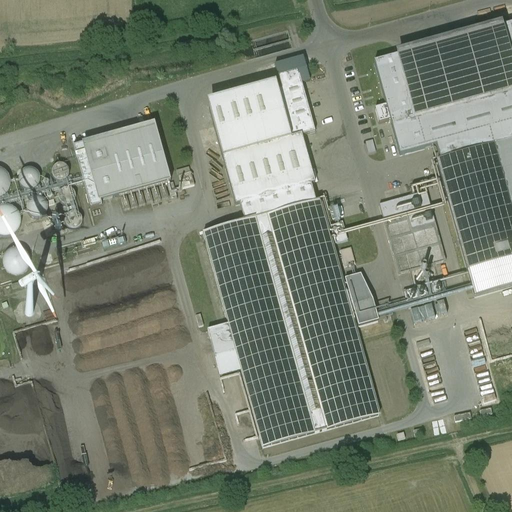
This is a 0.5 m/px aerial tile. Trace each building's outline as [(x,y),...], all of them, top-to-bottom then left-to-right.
[(511,26),(374,65),(385,103),(386,103),(387,107),(375,110),(379,125),(391,122),(392,126),(391,126),(400,158),(436,148),(440,163),(436,164),(475,299),(511,288),(511,26)] [(245,224),(203,236),(228,326),(207,332),(219,378),(241,372),(262,450),(379,418),(352,320),(356,319),(358,328),(378,324),(373,304),(360,277),(345,281),(349,294),(345,296),(319,203),(316,204),(311,187),(315,186),(301,138),(315,134),(298,72),(277,78),(281,91),(209,111),(236,208),(240,207),(245,224)] [(154,126),(73,148),(81,178),(83,185),(90,210),(102,207),(100,202),(170,183),(154,126)] [(36,189),(38,187),(40,183),(40,180),(39,177),(37,174),(35,172),(31,171),(28,171),(25,172),(23,174),(21,176),(20,179),(20,182),(21,186),(23,188),(26,190),(29,191),(33,191),(36,189)] [(3,174),(0,172),(0,197),(3,196),(6,193),(8,189),(9,185),(8,181),(6,177),(3,174)] [(427,192),(379,205),(399,276),(446,262),(427,192)] [(41,219),(44,217),(47,214),(48,211),(48,208),(47,205),(45,202),(42,200),(39,199),(36,199),(33,201),(30,203),(28,205),(28,209),(28,212),(29,215),(32,218),(35,219),(38,220),(41,219)] [(10,210),(5,209),(1,210),(0,210),(0,236),(4,237),(8,237),(13,236),(16,233),(19,229),(20,224),(20,219),(18,215),(14,212),(10,210)] [(125,239),(101,245),(103,250),(126,244),(125,239)] [(96,246),(73,253),(74,258),(98,251),(96,246)] [(2,264),(3,269),(6,273),(10,276),(15,278),(20,277),(24,276),(28,273),(30,268),(31,264),(31,259),(29,255),(26,251),(21,249),(17,248),(12,249),(7,251),(4,255),(2,259),(2,264)] [(346,265),(356,263),(353,249),(343,251),(346,265)]
